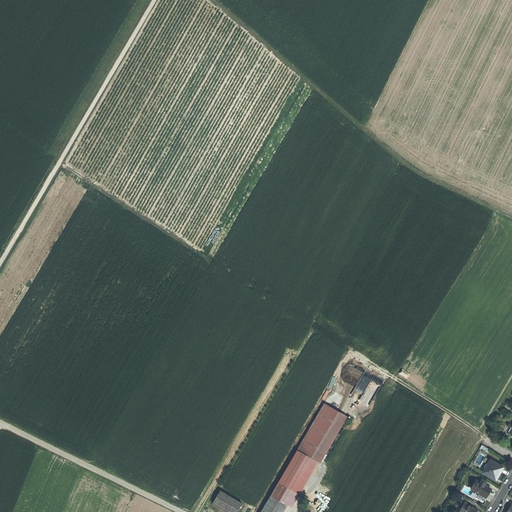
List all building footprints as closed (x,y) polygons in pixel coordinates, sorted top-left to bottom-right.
[(379,390),(384,379),(364,370),(353,393),(362,397),(368,385),(379,390)] [(324,403),(298,449),(314,458),(319,462),(346,416),(324,403)] [(279,483),(294,492),(314,458),(298,449),(279,483)] [(490,459),(483,472),(496,480),(498,477),(496,476),(499,471),(501,472),(504,467),(490,459)] [(477,495),(484,499),(486,496),(484,495),(485,493),(486,491),(488,492),(491,488),(485,485),(481,482),(476,479),(471,488),(479,493),(477,495)] [(214,503),(229,511),(238,511),(244,502),(221,490),(214,503)] [(271,495),(261,511),(283,511),(287,505),(271,495)] [(460,511),(461,511),(476,511),(478,510),(465,502),(464,503),(462,507),(460,511)]
